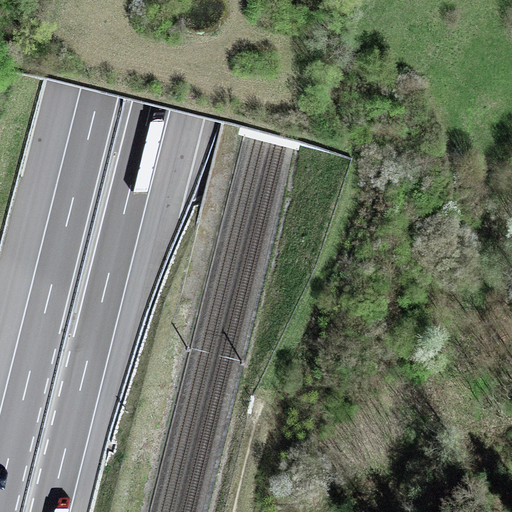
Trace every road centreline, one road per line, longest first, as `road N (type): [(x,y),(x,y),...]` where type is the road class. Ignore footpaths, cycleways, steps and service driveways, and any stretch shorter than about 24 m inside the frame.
road 1 (motorway): [(50,511),(177,0)]
road 2 (motorway): [(122,0),(0,493)]
